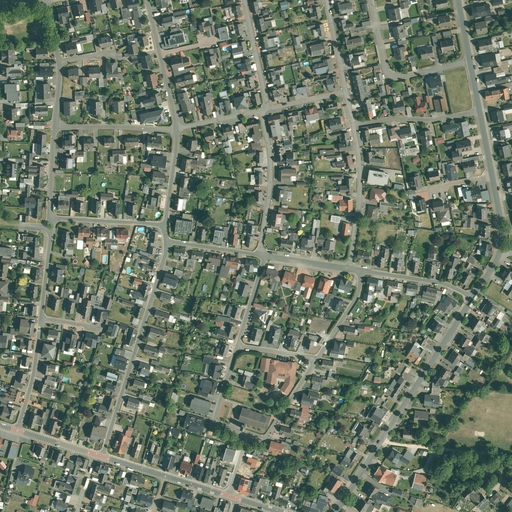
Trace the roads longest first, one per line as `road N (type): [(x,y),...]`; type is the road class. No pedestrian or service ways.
road 1 (residential): [(473,298),(337,511)]
road 2 (residential): [(166,241),(102,457)]
road 3 (residential): [(371,0),(388,71),(403,76),(470,62)]
road 4 (residential): [(260,110),(271,175),(259,255)]
road 5 (residential): [(352,124),(359,197),(350,269)]
road 6 (residential): [(352,124),(480,110)]
road 7 (residential): [(55,127),(176,128)]
